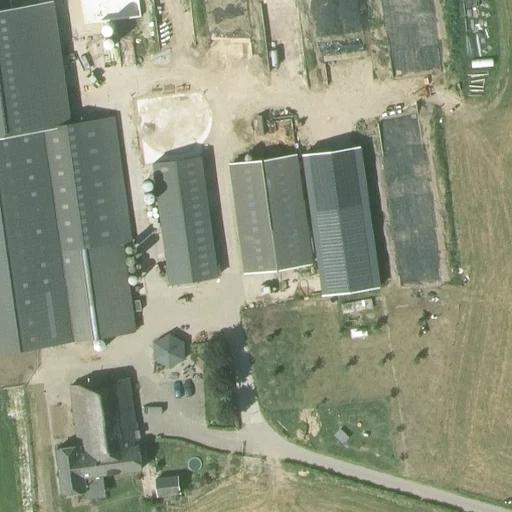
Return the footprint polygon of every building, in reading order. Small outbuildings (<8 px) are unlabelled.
[(112,116),(72,122),(54,1),(0,9),(0,350),(134,331),(122,244),(130,243),(112,116)] [(176,8),(178,27),(195,25),(193,6),(176,8)] [(172,156),(178,155),(184,154),(190,152),(195,148),(200,144),(203,140),(206,134),(208,128),(209,122),(209,116),(208,110),(206,104),(203,99),(199,94),(194,90),(189,87),(183,85),(177,84),(171,84),(165,85),(160,87),(154,89),(149,93),(145,97),(142,102),(139,108),(138,114),(137,120),(138,126),(139,132),(142,137),(145,142),(150,147),(155,151),(160,153),(166,155),(172,156)] [(246,271),(311,263),(297,155),(231,163),(246,271)] [(169,281),(217,275),(201,156),(153,163),(169,281)] [(377,285),(378,242),(337,241),(336,284),(377,285)] [(169,334),(153,343),(154,361),(169,369),(184,360),(185,343),(169,334)] [(77,444),(56,447),(62,493),(84,490),(83,475),(139,468),(134,423),(128,378),(70,385),(76,430),(77,444)] [(157,497),(179,494),(177,477),(155,480),(157,497)]
